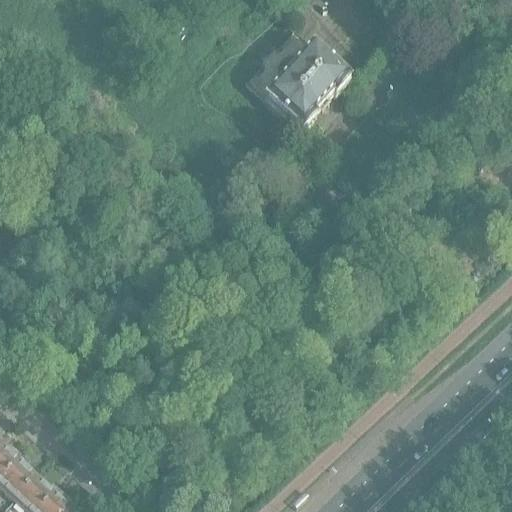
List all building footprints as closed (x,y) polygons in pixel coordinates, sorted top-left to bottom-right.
[(294,38),(246,90),(301,142),(316,127),(313,124),(333,103),(335,105),(349,90),(294,38)] [(0,484),(19,464),(21,461),(1,443),(0,444),(0,484)] [(19,464),(0,484),(0,494),(14,507),(37,481),(19,464)] [(42,511),(55,498),(37,481),(14,507),(19,511),(42,511)] [(76,511),(58,495),(55,498),(42,511),(76,511)]
